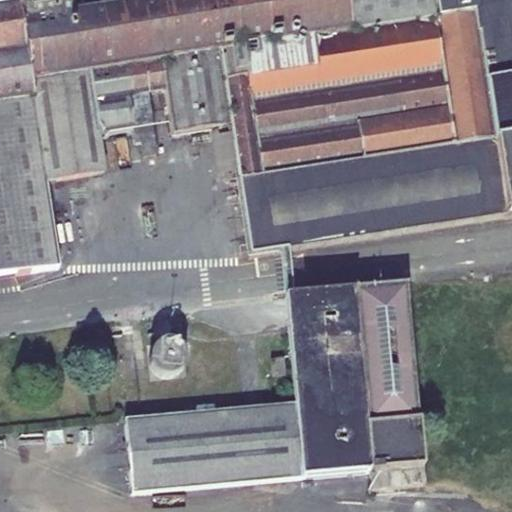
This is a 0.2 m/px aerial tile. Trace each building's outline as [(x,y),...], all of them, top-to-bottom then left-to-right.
[(228,129),(248,258),(511,217),(511,0),(106,0),(108,10),(71,17),(68,0),(62,0),(0,9),(0,277),(59,269),(46,185),(105,176),(98,135),(133,130),(137,154),(141,154),(143,160),(156,158),(146,96),(163,93),(170,138),(208,133),(228,129)] [(228,129),(208,133),(227,262),(248,258),(228,129)] [(102,151),(103,154),(107,155),(110,154),(111,151),(110,147),(107,146),(103,147),(102,151)] [(368,473),(370,491),(421,486),(404,287),(284,298),(294,406),(124,421),(131,496),(368,473)] [(154,349),(149,354),(148,361),(150,368),(153,374),(159,378),(166,379),(173,378),(179,374),(183,369),(184,361),(183,358),(192,357),(187,318),(166,320),(166,322),(162,323),(159,326),(157,329),(155,332),(156,337),(159,340),(162,342),(166,343),(159,345),(154,349)] [(284,376),(282,360),(271,361),(272,377),(284,376)] [(74,427),(0,437),(0,469),(79,457),(74,427)]
